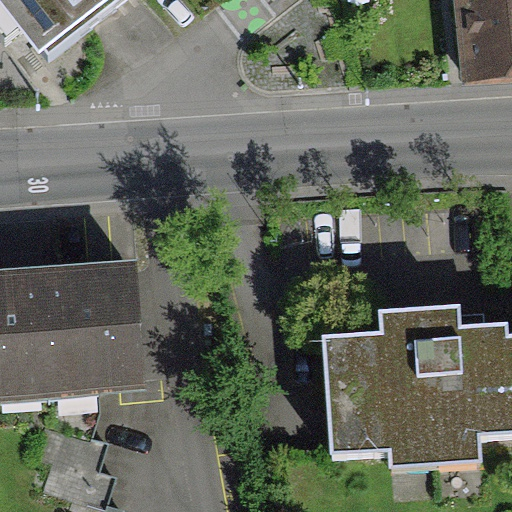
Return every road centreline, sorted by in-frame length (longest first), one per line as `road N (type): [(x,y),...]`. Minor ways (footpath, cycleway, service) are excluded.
road 1 (residential): [(511,135),(190,155)]
road 2 (residential): [(190,155),(0,162)]
road 3 (residential): [(266,0),(199,52),(190,74),(190,155)]
